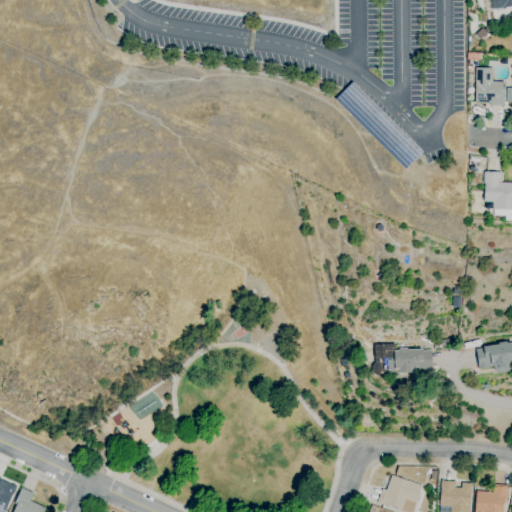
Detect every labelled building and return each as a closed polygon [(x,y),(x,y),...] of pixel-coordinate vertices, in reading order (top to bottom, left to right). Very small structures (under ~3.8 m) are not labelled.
[(511,6),(492,10),(490,0),(511,0),(511,6)] [(479,42),(474,35),(482,29),(487,35),(479,42)] [(504,106),(497,106),(489,106),(489,104),(474,104),(475,68),(493,68),(492,82),(505,82),(505,85),(504,85),(504,104),(504,106)] [(423,151),(405,168),(336,99),(353,82),(423,151)] [(511,221),(505,221),(505,216),(493,216),(493,210),(492,210),(492,202),(484,202),(484,184),(483,184),(484,172),(492,172),(501,173),(501,183),(511,183),(511,221)] [(494,370),(493,366),(489,367),(489,368),(478,369),(475,349),(483,348),(483,347),(498,345),(498,343),(507,342),(507,343),(511,342),(511,371),(498,373),(494,370)] [(395,379),(394,373),(384,373),(382,375),(376,376),(372,372),(372,366),(375,363),(374,345),(395,344),(395,351),(399,351),(399,349),(407,349),(407,350),(422,350),(422,351),(432,351),(432,367),(431,367),(431,371),(410,372),(410,374),(407,374),(407,379),(395,379)] [(413,511),(403,511),(401,511),(385,506),(377,503),(382,489),(386,491),(392,476),(409,482),(410,481),(422,486),(416,504),(413,511)] [(4,511),(0,511),(0,478),(2,480),(0,484),(0,486),(5,488),(7,483),(17,487),(13,496),(12,495),(4,511)] [(469,511),(439,511),(440,506),(439,506),(440,499),(438,499),(438,494),(440,494),(441,480),(444,481),(453,482),(453,481),(456,482),(455,488),(461,489),(461,483),(472,484),(472,492),(471,492),(469,506),(470,506),(469,511)] [(474,511),(476,491),(493,493),(494,485),(508,486),(507,503),(504,503),(503,511),(474,511)] [(44,511),(13,511),(16,505),(14,504),(22,488),(34,494),(30,502),(46,509),(44,511)]
